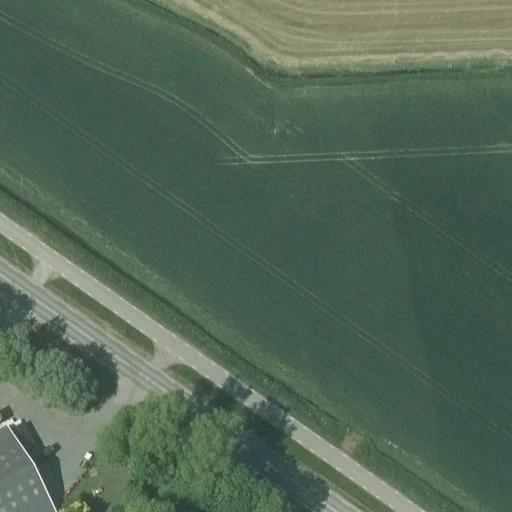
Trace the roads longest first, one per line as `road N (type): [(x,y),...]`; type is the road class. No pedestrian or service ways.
road 1 (unclassified): [(409,511),(0,223)]
road 2 (primary): [(334,511),(0,275)]
